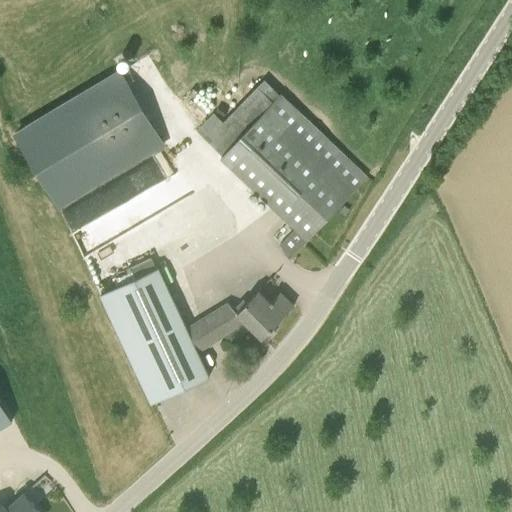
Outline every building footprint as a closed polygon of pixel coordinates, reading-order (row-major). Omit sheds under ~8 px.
[(16,138),(61,209),(169,140),(124,69),(16,138)] [(280,95),(264,80),(207,139),(222,156),(221,157),(296,227),(279,245),(292,256),(308,239),(367,177),(352,163),(280,94),(280,95)] [(294,305),(280,292),(271,302),(259,290),(247,302),(245,299),(235,309),(229,303),(187,328),(158,267),(100,294),(151,403),(209,376),(197,349),(199,348),(222,336),(220,334),(245,320),(262,338),(294,305)] [(0,427),(12,420),(0,399),(0,427)] [(40,511),(24,493),(7,509),(2,503),(0,505),(0,511),(40,511)]
